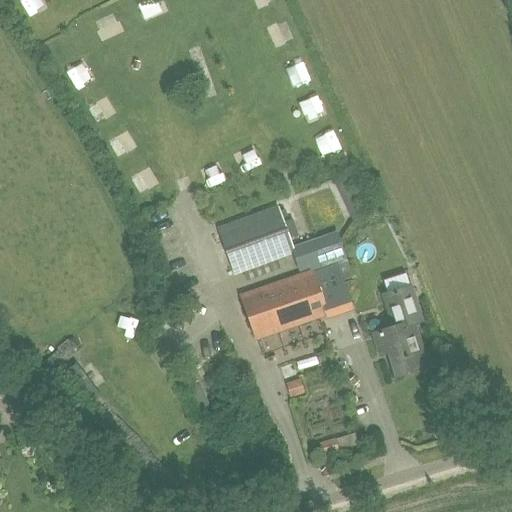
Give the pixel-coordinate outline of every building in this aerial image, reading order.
[(235,274),(263,263),(295,252),(278,206),(218,229),(235,274)] [(352,278),(345,258),(339,238),(294,253),(302,276),(243,296),(258,338),(351,305),(343,281),(352,278)] [(399,326),(376,334),(381,353),(390,350),(397,375),(426,366),(413,324),(422,321),(416,303),(411,286),(409,287),(405,274),(383,281),(387,294),(384,294),(393,322),(397,320),(399,326)] [(89,327),(43,357),(50,368),(96,338),(89,327)] [(77,362),(67,369),(89,403),(99,396),(77,362)] [(323,457),(340,452),(336,439),(319,444),(323,457)]
